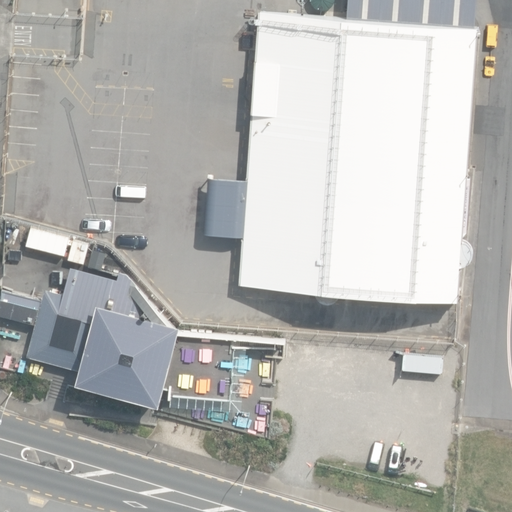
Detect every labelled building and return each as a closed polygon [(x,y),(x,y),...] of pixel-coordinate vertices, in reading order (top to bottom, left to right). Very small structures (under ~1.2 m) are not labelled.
[(244,239),(241,287),(320,292),(322,296),(324,300),(328,302),(334,303),(339,302),(342,299),(344,296),(344,291),(459,300),(464,302),(466,266),(471,264),(475,262),(478,257),(479,253),(478,248),(475,242),(472,239),(469,237),(483,28),(479,25),(480,0),(350,0),(350,11),(257,5),(246,175),(207,173),(203,236),(244,239)] [(33,225),(28,244),(66,254),(69,242),(74,244),(75,239),(75,236),(33,225)] [(75,239),(74,244),(70,259),(85,263),(90,243),(75,239)] [(108,252),(95,249),(91,266),(103,269),(108,252)] [(80,383),(163,405),(167,387),(182,331),(184,324),(172,321),(129,272),(122,270),(119,278),(73,266),(66,293),(47,288),(44,298),(37,324),(29,356),(83,370),(80,383)] [(4,298),(0,311),(0,314),(26,321),(37,324),(44,298),(4,288),(4,298)] [(26,321),(0,314),(0,330),(22,336),(26,321)] [(233,398),(237,345),(238,336),(182,331),(167,387),(172,388),(172,393),(233,398)] [(244,412),(249,346),(237,345),(233,398),(172,393),(172,398),(173,398),(173,406),(244,412)]
